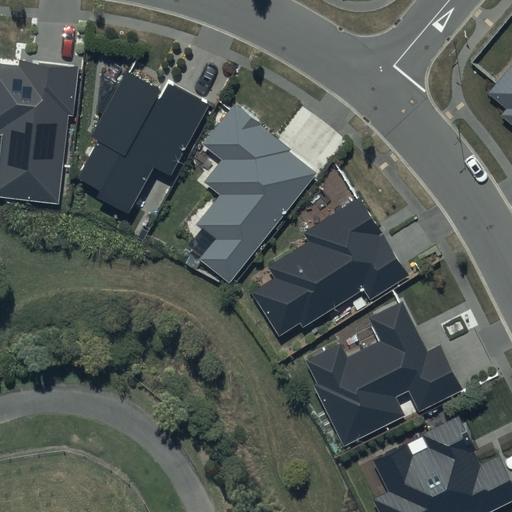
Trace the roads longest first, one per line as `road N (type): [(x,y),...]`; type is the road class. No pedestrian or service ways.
road 1 (residential): [(511,268),(427,137),(374,86)]
road 2 (residential): [(374,86),(280,24),(223,0)]
